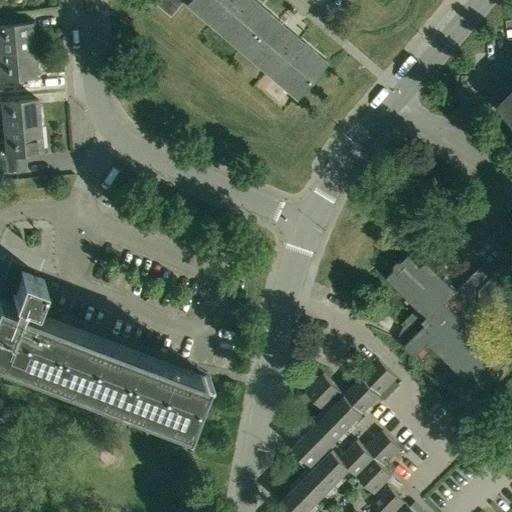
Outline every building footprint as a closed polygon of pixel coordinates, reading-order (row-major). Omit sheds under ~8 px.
[(170,17),(178,7),(169,0),(154,0),(153,2),(170,17)] [(256,0),(184,0),(240,48),(271,12),(256,0)] [(327,60),(271,12),(240,48),(296,96),(327,60)] [(0,25),(0,51),(34,49),(32,23),(0,25)] [(0,79),(36,76),(34,49),(0,51),(0,79)] [(511,92),(499,105),(511,117),(511,92)] [(1,102),(4,129),(41,126),(38,99),(1,102)] [(0,174),(18,173),(17,155),(43,152),(41,126),(4,129),(5,143),(0,143),(0,174)] [(455,233),(471,216),(474,213),(462,202),(443,221),(455,233)] [(511,256),(478,222),(461,239),(485,262),(457,290),(427,260),(422,265),(418,261),(411,268),(403,260),(399,260),(395,264),(395,269),(388,277),(419,307),(402,323),(414,335),(407,343),(407,348),(412,353),(418,353),(430,342),(467,378),(472,373),(475,376),(481,370),(490,378),(496,378),(499,375),(499,370),(506,362),(476,332),(493,315),(507,315),(511,309),(511,256)] [(0,358),(187,429),(207,376),(21,305),(23,299),(35,303),(45,279),(29,273),(31,267),(8,259),(4,269),(19,275),(12,294),(14,295),(12,301),(0,296),(0,358)] [(380,359),(346,393),(313,427),(310,424),(292,442),(314,463),(372,403),(397,377),(380,359)] [(299,413),(305,419),(321,403),(325,408),(343,390),(325,372),(299,398),(306,406),(299,413)] [(358,438),(341,455),(334,448),(301,482),(297,479),(280,497),(291,508),(286,511),(306,511),(351,467),(376,491),(393,473),(385,465),(402,448),(384,430),(367,447),(358,438)] [(426,511),(416,501),(411,506),(389,484),(372,502),(382,511),(426,511)]
